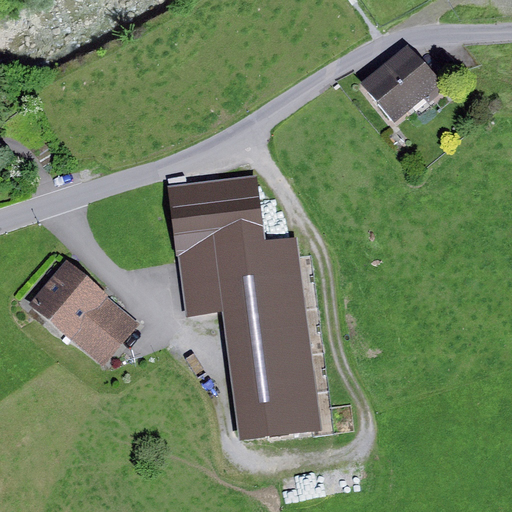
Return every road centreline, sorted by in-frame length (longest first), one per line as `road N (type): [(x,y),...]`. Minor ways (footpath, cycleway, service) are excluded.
road 1 (residential): [(0,222),(165,170),(252,130),(384,45),(434,33),(511,31)]
road 2 (track): [(343,369),(366,434),(358,457),(335,470),(279,472),(254,463),(235,448),(224,399),(166,312),(135,304),(50,206)]
road 3 (track): [(343,369),(320,246),(252,130)]
